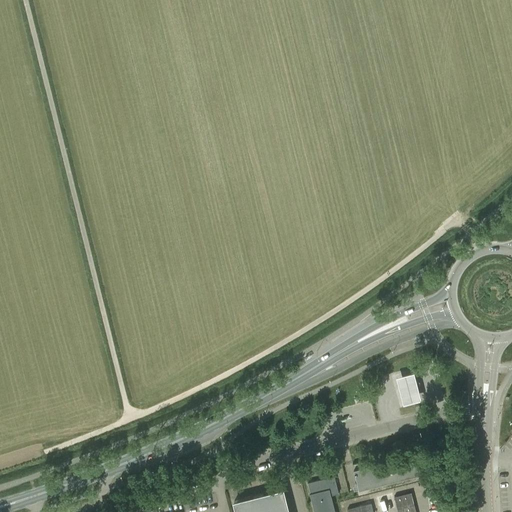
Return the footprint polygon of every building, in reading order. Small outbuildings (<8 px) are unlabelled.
[(416,375),(398,379),(405,408),(413,406),(418,404),(423,403),(416,375)] [(354,471),(357,485),(359,491),(425,474),(419,454),(354,471)] [(335,511),(331,495),(339,493),(334,475),(326,477),(326,479),(321,481),(321,479),(308,482),(311,493),(310,493),(314,511),(335,511)] [(237,511),(236,511),(235,511),(288,511),(283,489),(263,494),(263,493),(253,495),(254,496),(234,501),(237,511)] [(417,511),(412,490),(394,495),(398,511),(417,511)] [(373,511),(371,503),(347,509),(347,511),(373,511)]
